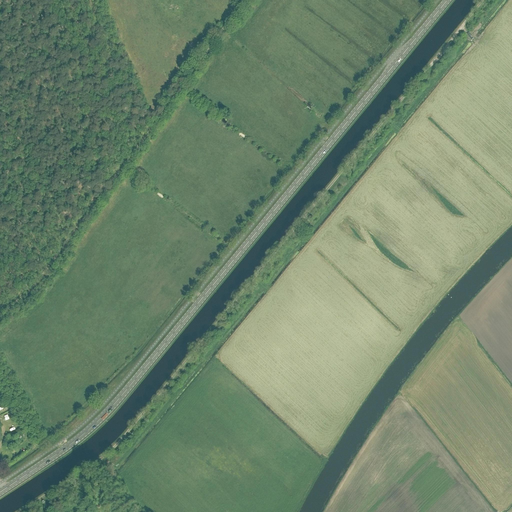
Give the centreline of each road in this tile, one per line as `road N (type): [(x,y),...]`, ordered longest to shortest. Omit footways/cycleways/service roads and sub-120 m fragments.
road 1 (primary): [(0,492),(69,446),(120,396),(447,0)]
road 2 (track): [(19,511),(122,437),(460,28)]
road 3 (track): [(155,122),(32,287),(0,311)]
road 4 (track): [(245,0),(155,122)]
